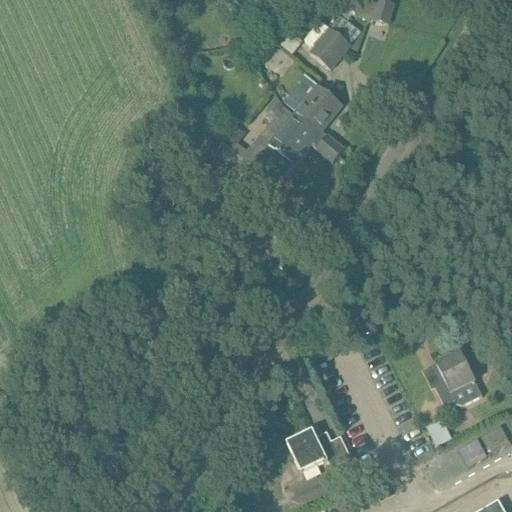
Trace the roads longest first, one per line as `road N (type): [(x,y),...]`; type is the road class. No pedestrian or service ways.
road 1 (unclassified): [(168,511),(460,50),(483,0)]
road 2 (unknown): [(376,511),(511,456)]
